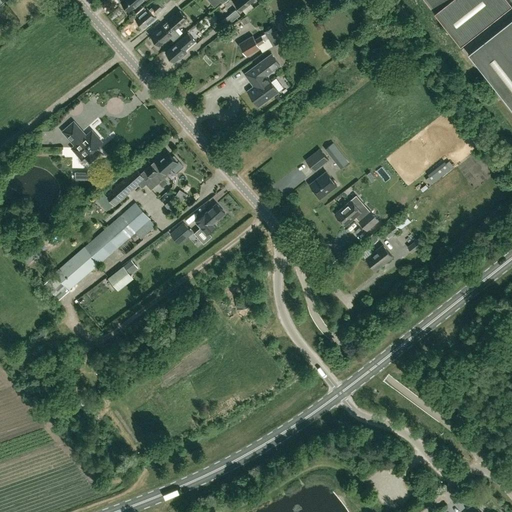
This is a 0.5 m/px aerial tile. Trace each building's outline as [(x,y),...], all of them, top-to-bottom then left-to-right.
[(125,5),(124,7),(126,9),(128,9),(129,10),(134,6),(135,7),(142,0),(122,0),(121,1),(125,5)] [(144,27),(149,22),(150,23),(157,17),(155,15),(165,6),(160,0),(159,0),(150,9),(148,7),(136,18),(140,22),(139,23),(142,26),(143,25),(144,27)] [(241,10),(253,0),(237,0),(235,2),(241,10)] [(425,0),(434,11),(448,0),(425,0)] [(448,0),(434,11),(461,44),(511,3),(511,2),(509,0),(448,0)] [(223,19),(227,25),(240,14),(236,9),(223,19)] [(181,34),(176,29),(188,18),(181,10),(152,36),(155,39),(154,41),(157,45),(159,43),(160,44),(165,40),(166,41),(171,37),(174,40),(181,34)] [(511,108),(511,17),(468,53),(511,108)] [(272,46),(282,40),(273,26),(264,32),(272,46)] [(173,60),(174,61),(179,56),(180,58),(187,52),(185,49),(193,41),(195,39),(189,32),(178,41),(166,52),(170,56),(169,58),(171,60),(173,60)] [(255,39),(253,35),(239,43),(246,55),(260,47),(258,45),(265,41),(261,36),(255,39)] [(259,105),(279,91),(267,75),(281,65),(272,53),(245,73),(254,85),(248,90),(259,105)] [(82,159),(85,156),(90,161),(101,152),(96,146),(101,142),(92,131),(86,136),(74,122),(63,131),(76,145),(73,148),(82,159)] [(348,162),(333,142),(325,148),(337,164),(340,168),(348,162)] [(314,171),(329,160),(320,148),(305,159),(314,171)] [(106,194),(114,204),(115,205),(139,184),(142,187),(146,184),(151,189),(152,187),(157,183),(158,184),(159,183),(164,178),(168,175),(166,173),(172,168),(176,172),(182,166),(178,162),(178,163),(176,161),(178,159),(174,155),(172,156),(169,153),(157,162),(156,161),(143,172),(141,174),(136,168),(106,194)] [(320,198),(336,185),(325,170),(318,175),(320,176),(310,184),(320,198)] [(346,225),(356,216),(358,219),(370,209),(367,206),(362,211),(352,199),(336,213),(346,225)] [(135,202),(54,272),(55,273),(69,289),(131,235),(135,231),(137,234),(141,239),(156,226),(149,218),(150,218),(135,202)] [(217,203),(197,221),(202,226),(195,232),(204,242),(211,235),(209,232),(217,225),(214,222),(225,212),(217,203)] [(367,230),(379,220),(370,209),(358,219),(367,230)] [(179,243),(193,232),(184,222),(171,234),(179,243)] [(394,222),(383,230),(389,238),(400,230),(394,222)] [(373,243),(378,239),(373,233),(366,239),(370,243),(371,242),(373,243)] [(412,251),(422,243),(418,238),(408,246),(412,251)] [(392,256),(383,244),(373,252),(369,248),(362,253),(375,269),(392,256)] [(133,277),(123,265),(109,277),(118,289),(133,277)] [(94,276),(84,284),(87,289),(98,281),(94,276)]
